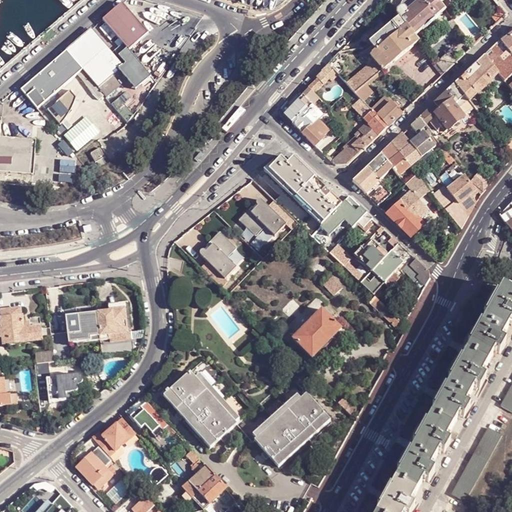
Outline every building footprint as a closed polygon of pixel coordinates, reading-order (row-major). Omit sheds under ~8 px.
[(399,11),(398,14),(402,20),(416,38),(424,31),(425,32),(440,19),(439,18),(446,11),(441,5),(437,0),(407,0),(405,2),(402,7),(403,8),(399,11)] [(123,3),(104,21),(131,51),(151,33),(123,3)] [(507,16),(504,11),(493,21),(497,25),(507,16)] [(415,47),(420,43),(416,38),(402,20),(372,45),(378,52),(391,67),(415,48),(415,47)] [(458,26),(454,21),(449,24),(454,30),(458,26)] [(69,51),(85,71),(107,99),(122,86),(114,76),(124,68),(93,31),(69,51)] [(511,32),(502,41),(511,53),(511,52),(511,32)] [(499,75),(506,83),(511,77),(511,59),(499,44),(492,51),(485,57),(499,75)] [(442,78),(445,75),(437,65),(436,64),(432,58),(426,50),(423,52),(442,78)] [(47,103),(85,71),(69,51),(31,83),(23,91),(39,110),(47,103)] [(383,70),(384,72),(391,67),(378,52),(377,52),(378,53),(375,55),(374,56),(372,58),(374,60),(383,70)] [(437,65),(445,75),(457,64),(449,54),(436,64),(437,65)] [(499,75),(485,57),(471,71),(456,85),(465,97),(470,102),(478,95),(479,96),(480,95),(494,82),(493,80),(499,75)] [(355,93),(368,82),(383,70),(374,60),(346,84),(355,93)] [(339,80),(328,69),(309,90),(312,93),(316,97),(331,82),(333,85),(339,80)] [(368,82),(369,84),(384,72),(383,70),(368,82)] [(500,88),(506,83),(499,75),(493,80),(494,82),(480,95),(483,98),(496,86),(498,88),(500,88)] [(138,78),(125,88),(130,95),(144,85),(138,78)] [(361,100),(364,102),(375,91),(369,84),(368,82),(355,93),(356,94),(361,100)] [(465,97),(456,85),(441,99),(435,105),(440,111),(452,101),(455,106),(465,97)] [(305,99),(313,107),(320,101),(316,97),(312,93),(305,99)] [(475,108),(470,102),(465,97),(455,106),(465,117),(475,108)] [(284,116),(304,135),(317,123),(322,117),(313,107),(305,99),(304,98),(284,116)] [(388,108),(392,104),(387,98),(382,102),(372,112),(378,117),(388,108)] [(380,137),(388,129),(378,117),(372,112),(364,102),(361,100),(352,108),(367,123),(368,125),(369,124),(370,125),(380,137)] [(465,118),(465,117),(455,106),(452,101),(440,111),(435,114),(437,117),(448,131),(465,118)] [(402,115),(404,114),(393,103),(392,104),(402,115)] [(475,108),(484,119),(489,114),(480,103),(475,108)] [(388,129),(402,115),(392,104),(388,108),(378,117),(388,129)] [(440,111),(435,105),(420,119),(425,126),(437,117),(435,114),(440,111)] [(425,126),(420,119),(414,125),(411,127),(418,135),(426,127),(425,126)] [(0,171),(33,174),(36,139),(0,137),(0,133),(1,122),(0,122),(0,171)] [(317,123),(304,135),(316,146),(323,139),(323,138),(321,137),(326,132),(322,128),(317,123)] [(373,143),(380,137),(370,125),(369,124),(368,125),(367,123),(359,131),(354,136),(357,139),(346,150),(347,151),(334,163),(334,164),(337,167),(349,166),(366,150),(373,143)] [(412,144),(423,159),(430,153),(436,148),(426,135),(425,134),(412,144)] [(426,135),(436,148),(438,146),(428,134),(426,135)] [(412,144),(404,135),(399,140),(398,140),(407,151),(402,156),(412,168),(423,159),(412,144)] [(393,145),(402,156),(407,151),(398,140),(393,145)] [(395,161),(402,156),(393,145),(389,149),(387,151),(395,161)] [(447,162),(451,158),(442,147),(437,150),(447,162)] [(105,157),(99,148),(91,153),(96,162),(105,157)] [(393,162),(395,161),(387,151),(385,152),(393,162)] [(390,165),(393,162),(385,152),(382,156),(390,165)] [(430,153),(423,159),(427,163),(434,157),(430,153)] [(382,181),(394,170),(390,165),(382,156),(368,169),(380,182),(381,182),(382,181)] [(400,177),(412,168),(402,156),(395,161),(393,162),(390,165),(394,170),(398,174),(400,177)] [(451,158),(447,162),(451,167),(455,163),(451,158)] [(325,224),(342,206),(319,182),(294,159),(288,165),(281,159),(276,165),(269,171),(288,189),(325,224)] [(416,173),(427,164),(427,163),(423,159),(412,168),(416,173)] [(76,174),(78,160),(69,160),(68,173),(76,174)] [(380,182),(368,169),(354,182),(367,195),(380,182)] [(385,187),(398,174),(394,170),(382,181),(384,183),(382,184),(385,187)] [(482,196),(490,184),(477,174),(471,181),(479,192),(482,196)] [(428,199),(433,195),(418,176),(408,187),(410,190),(416,185),(428,199)] [(465,176),(449,191),(450,193),(460,205),(463,209),(465,212),(470,217),(475,209),(478,203),(473,198),(471,196),(474,194),(476,195),(479,192),(471,181),(465,176)] [(378,206),(379,207),(392,196),(385,187),(371,199),(378,206)] [(312,237),(325,224),(288,189),(284,193),(281,197),(275,202),(295,221),(312,237)] [(466,224),(470,217),(465,212),(463,209),(460,205),(450,193),(449,191),(448,190),(436,199),(455,224),(462,231),(466,224)] [(389,216),(412,238),(425,227),(421,223),(431,214),(414,194),(389,216)] [(350,198),(342,206),(325,224),(312,237),(320,244),(323,240),(349,214),(352,217),(361,208),(350,198)] [(275,202),(274,201),(269,207),(262,201),(261,200),(260,200),(259,200),(258,200),(257,201),(257,202),(256,203),(256,204),(257,205),(257,206),(258,207),(255,210),(252,207),(239,221),(257,237),(266,228),(275,237),(287,225),(289,227),(295,221),(275,202)] [(511,207),(511,208),(501,216),(511,233),(511,207)] [(373,219),(367,214),(359,223),(357,225),(367,234),(376,226),(371,221),(373,219)] [(200,256),(201,256),(207,263),(201,269),(221,289),(228,282),(225,279),(236,268),(227,259),(236,249),(219,233),(206,246),(209,249),(206,252),(205,251),(204,251),(204,250),(203,250),(202,250),(201,250),(201,251),(200,251),(199,252),(199,253),(199,254),(200,255),(200,256)] [(328,246),(323,240),(320,244),(325,249),(328,246)] [(355,256),(372,273),(388,256),(373,242),(367,248),(364,251),(362,249),(355,256)] [(405,250),(399,244),(392,252),(398,258),(405,250)] [(414,258),(405,250),(398,258),(404,264),(407,266),(409,264),(411,261),(414,258)] [(388,256),(372,273),(385,284),(390,290),(405,275),(402,273),(402,272),(407,266),(404,264),(398,258),(392,252),(388,256)] [(418,279),(427,287),(430,281),(429,273),(414,258),(411,261),(414,263),(411,266),(421,276),(418,279)] [(349,262),(344,268),(345,269),(355,278),(360,274),(360,273),(349,262)] [(409,264),(407,266),(402,272),(414,284),(418,279),(421,276),(411,266),(409,264)] [(363,277),(360,274),(355,278),(361,284),(369,275),(367,273),(363,277)] [(372,273),(369,275),(361,284),(376,298),(378,300),(382,295),(378,291),(385,284),(372,273)] [(336,279),(326,288),(333,295),(343,287),(336,279)] [(411,511),(414,507),(409,505),(423,481),(428,483),(434,472),(429,469),(439,452),(444,455),(450,444),(445,441),(459,417),(463,419),(470,408),(465,405),(474,388),(479,391),(485,380),(481,377),(495,352),(499,355),(506,344),(501,341),(510,324),(511,325),(511,293),(502,288),(494,302),(493,301),(489,310),(490,311),(478,331),(477,330),(473,339),(474,339),(458,366),(453,374),(454,375),(442,395),(442,394),(437,403),(438,403),(423,431),(422,430),(417,438),(418,439),(407,459),(406,458),(401,467),(402,467),(387,495),(386,494),(381,502),(382,503),(377,511),(411,511)] [(378,300),(376,298),(370,304),(398,331),(404,325),(378,300)] [(109,307),(110,310),(125,308),(126,320),(127,325),(130,324),(128,306),(121,306),(121,305),(128,305),(127,302),(108,304),(108,307),(109,307)] [(109,312),(97,313),(100,341),(109,339),(109,336),(124,334),(123,320),(126,320),(125,308),(110,310),(109,310),(109,312)] [(1,318),(21,316),(21,309),(1,311),(1,318)] [(343,329),(323,309),(293,339),(313,359),(343,329)] [(100,341),(97,313),(83,315),(76,316),(65,318),(69,345),(100,341)] [(23,316),(21,316),(1,318),(0,318),(2,329),(0,328),(0,338),(3,338),(4,346),(26,343),(26,342),(42,341),(41,327),(29,328),(24,329),(24,324),(23,316)] [(109,336),(109,339),(111,344),(133,342),(130,324),(127,325),(128,334),(124,334),(109,336)] [(54,363),(53,352),(36,354),(37,365),(48,364),(54,363)] [(35,365),(39,404),(49,402),(47,379),(50,379),(48,364),(37,365),(35,365)] [(234,422),(194,377),(189,372),(162,396),(209,447),(236,424),(234,422)] [(198,374),(194,377),(234,422),(238,418),(198,374)] [(47,379),(49,402),(67,400),(66,398),(66,394),(73,393),(76,393),(78,392),(79,390),(80,389),(81,389),(84,387),(85,384),(85,380),(82,377),(79,376),(66,377),(60,378),(50,379),(47,379)] [(3,379),(0,379),(0,406),(10,406),(23,404),(22,394),(6,396),(4,379),(3,379)] [(511,387),(501,408),(511,413),(511,387)] [(300,398),(255,438),(254,440),(264,451),(268,456),(278,466),(330,420),(306,393),(300,398)] [(252,434),(255,438),(300,398),(296,395),(252,434)] [(345,397),(338,404),(347,412),(351,417),(356,408),(345,397)] [(146,403),(142,399),(134,406),(126,412),(132,419),(135,423),(136,423),(153,409),(147,402),(146,403)] [(49,402),(39,404),(40,414),(46,413),(50,407),(49,402)] [(153,409),(136,423),(142,430),(146,426),(156,438),(169,426),(153,409)] [(132,438),(136,434),(126,423),(123,420),(102,437),(99,434),(93,439),(109,457),(133,438),(132,438)] [(464,493),(469,496),(502,437),(489,430),(452,495),(460,500),(464,493)] [(108,470),(115,464),(109,457),(93,439),(85,446),(87,447),(75,458),(81,464),(75,470),(76,470),(77,469),(99,491),(115,475),(114,474),(113,475),(109,472),(108,470)] [(182,452),(185,455),(191,450),(188,447),(182,452)] [(191,450),(185,455),(193,465),(191,467),(191,469),(197,475),(183,488),(193,499),(199,493),(216,477),(207,466),(201,460),(191,450)] [(185,455),(183,457),(191,467),(193,465),(185,455)] [(151,472),(150,476),(151,481),(154,484),(156,486),(169,475),(163,468),(160,468),(154,470),(151,472)] [(226,489),(216,477),(193,499),(204,510),(209,505),(226,489)] [(53,506),(47,511),(69,511),(73,508),(61,494),(52,504),(53,506)] [(136,506),(141,511),(148,511),(155,506),(147,498),(146,497),(136,506)] [(178,511),(185,506),(179,499),(165,511),(178,511)]
